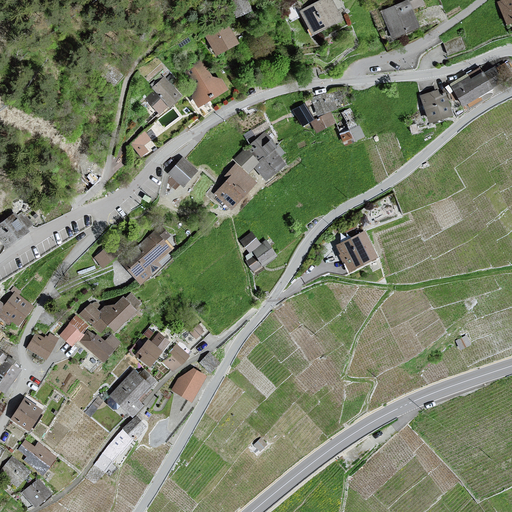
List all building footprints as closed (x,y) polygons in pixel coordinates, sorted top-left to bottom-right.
[(228,0),(236,17),(254,8),(249,0),(228,0)] [(342,19),(331,0),(322,0),(301,11),(313,34),(342,19)] [(393,37),(418,26),(411,9),(424,4),(422,0),(403,0),(405,2),(382,12),(393,37)] [(511,22),(511,0),(505,0),(499,3),(508,24),(511,22)] [(237,44),(226,24),(207,35),(219,54),(237,44)] [(200,60),(182,70),(196,94),(191,97),(198,107),(226,90),(219,79),(213,82),(200,60)] [(114,88),(124,77),(112,66),(102,77),(114,88)] [(484,75),(483,73),(471,80),(469,78),(454,87),(464,104),(502,81),(495,69),(484,75)] [(148,99),(160,111),(168,104),(170,106),(181,96),(164,78),(154,87),(156,91),(148,99)] [(439,96),(438,90),(422,95),(430,122),(452,115),(445,94),(439,96)] [(336,108),(330,93),(314,99),(319,114),(336,108)] [(313,119),(304,104),(295,110),(304,125),(313,119)] [(335,122),(331,113),(313,122),(318,131),(335,122)] [(345,142),(365,133),(360,122),(340,131),(345,142)] [(149,140),(144,134),(143,135),(130,145),(140,157),(147,151),(143,145),(149,140)] [(283,152),(269,137),(266,134),(238,159),(248,171),(254,166),(267,180),(285,164),(278,156),(283,152)] [(196,172),(182,159),(168,174),(182,187),(196,172)] [(256,182),(236,165),(227,176),(229,178),(216,193),(232,208),(256,182)] [(31,228),(21,214),(12,221),(10,218),(4,222),(0,225),(0,239),(6,247),(31,228)] [(167,235),(160,228),(122,262),(140,283),(160,265),(155,260),(169,248),(162,240),(167,235)] [(242,240),(250,252),(253,250),(256,255),(247,261),(254,270),(276,255),(267,241),(261,245),(252,233),(242,240)] [(377,257),(365,233),(338,246),(349,270),(377,257)] [(111,247),(108,249),(94,257),(101,267),(117,258),(111,247)] [(35,307),(16,293),(6,306),(0,313),(0,314),(18,328),(35,307)] [(139,302),(131,294),(126,299),(123,297),(102,316),(91,305),(82,314),(101,332),(109,323),(114,329),(135,310),(133,308),(139,302)] [(77,316),(61,335),(71,344),(87,326),(77,316)] [(206,332),(199,325),(191,333),(198,340),(206,332)] [(120,343),(111,336),(105,343),(97,336),(95,338),(88,332),(80,342),(103,362),(120,343)] [(46,358),(58,338),(50,334),(48,337),(46,336),(45,339),(37,334),(29,348),(46,358)] [(136,356),(151,367),(159,358),(168,347),(154,335),(136,356)] [(466,337),(455,343),(459,353),(471,347),(466,337)] [(166,364),(173,371),(184,360),(189,355),(178,344),(169,353),(173,357),(166,364)] [(221,363),(210,352),(199,363),(211,374),(221,363)] [(0,388),(5,392),(20,371),(12,365),(14,362),(9,357),(0,369),(0,388)] [(191,401),(206,376),(195,369),(180,377),(177,384),(173,390),(191,401)] [(152,386),(136,370),(111,396),(127,412),(139,399),(152,386)] [(43,409),(24,398),(12,419),(31,430),(43,409)] [(109,445),(85,477),(95,483),(104,472),(114,460),(146,426),(138,418),(137,416),(123,429),(109,445)] [(267,444),(261,438),(254,445),(260,451),(267,444)] [(35,448),(26,441),(19,450),(28,457),(25,460),(43,474),(56,457),(38,443),(35,448)] [(29,472),(13,457),(1,470),(17,485),(29,472)] [(50,493),(39,479),(23,492),(35,506),(50,493)]
